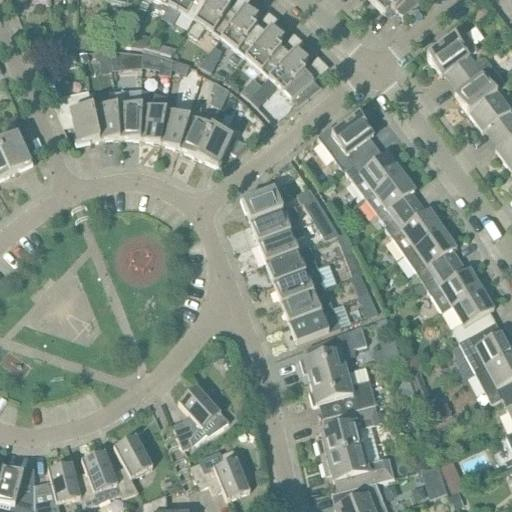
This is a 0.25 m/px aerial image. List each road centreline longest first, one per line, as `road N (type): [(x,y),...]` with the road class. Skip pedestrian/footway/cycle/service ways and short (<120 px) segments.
road 1 (residential): [(0,432),(72,432),(134,401),(195,335),(219,279)]
road 2 (residential): [(296,511),(255,356),(219,279)]
road 3 (residential): [(511,255),(369,68)]
road 4 (residential): [(199,214),(369,68)]
road 5 (residential): [(69,196),(0,25)]
road 6 (residential): [(199,214),(170,193),(137,186),(69,196)]
